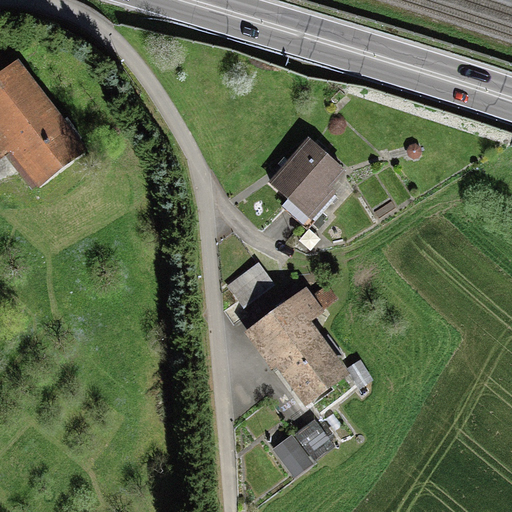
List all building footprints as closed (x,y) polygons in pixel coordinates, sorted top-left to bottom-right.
[(80,155),(10,62),(0,69),(0,159),(2,158),(28,194),(80,155)] [(339,172),(300,142),(264,189),(304,219),(339,172)] [(272,287),(256,266),(225,289),(241,310),(272,287)] [(301,292),(241,334),(295,409),(340,377),(303,325),(317,315),(301,292)] [(303,445),(315,461),(330,450),(311,423),(295,434),(303,445)] [(315,461),(303,445),(280,461),(292,477),(315,461)]
